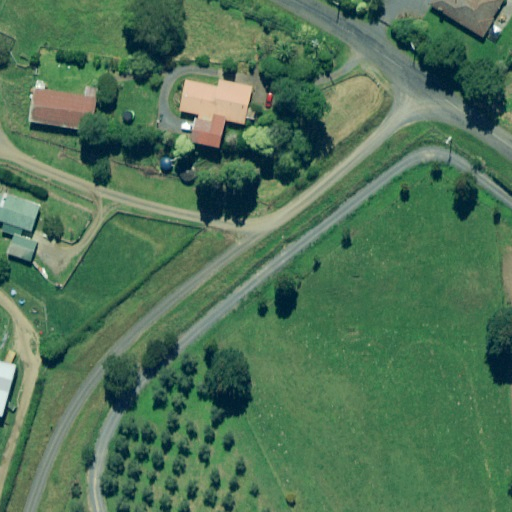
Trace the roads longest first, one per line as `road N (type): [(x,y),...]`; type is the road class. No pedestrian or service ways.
road 1 (residential): [(35,511),(65,428),(117,353),(432,89)]
road 2 (unclassified): [(432,89),(290,0)]
